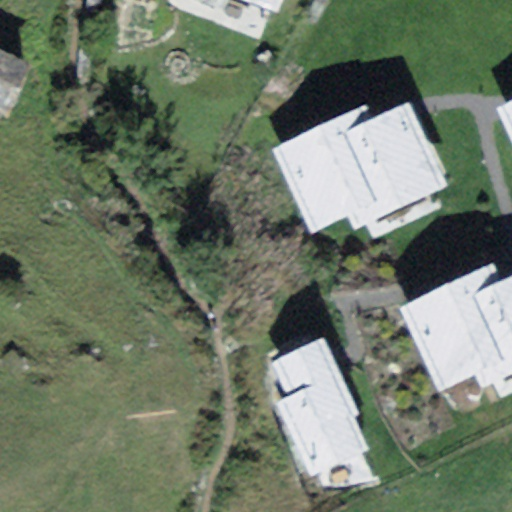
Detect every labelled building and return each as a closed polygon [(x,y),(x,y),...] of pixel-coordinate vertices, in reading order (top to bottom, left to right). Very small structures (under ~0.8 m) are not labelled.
[(265,0),(147,0),(252,38),(265,0)] [(0,60),(0,108),(20,71),(0,60)] [(365,228),(439,192),(403,118),(371,134),(364,120),(281,160),(317,234),(358,214),(365,228)] [(491,387),(511,376),(511,284),(497,292),(490,279),(407,319),(443,393),(485,373),(491,387)] [(321,351),(279,370),(293,400),(282,405),(321,488),(365,468),(343,422),(351,418),(321,351)]
